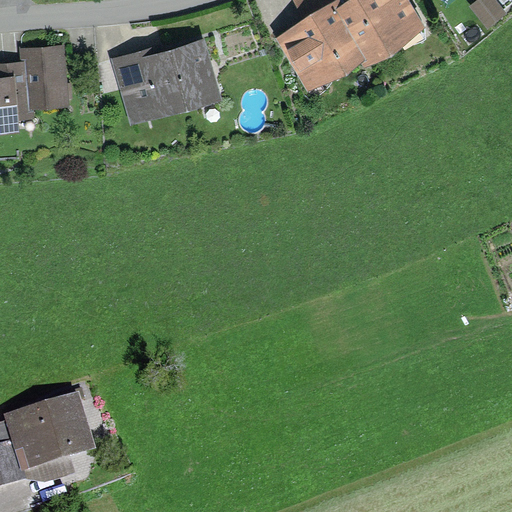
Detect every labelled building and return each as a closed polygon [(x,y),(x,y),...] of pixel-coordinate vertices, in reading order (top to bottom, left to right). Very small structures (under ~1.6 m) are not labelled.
[(304,84),(362,49),(331,0),(297,0),(310,20),(293,30),(296,33),(280,43),(304,84)] [(331,0),(366,55),(407,30),(403,24),(413,18),(402,0),(331,0)] [(489,0),(478,0),(468,9),(486,31),(504,16),(489,0)] [(116,60),(132,115),(214,90),(200,42),(159,54),(157,47),(141,52),(116,60)] [(30,113),(30,103),(65,101),(61,49),(24,51),(25,64),(0,66),(0,121),(12,121),(12,115),(30,113)] [(20,463),(36,459),(83,446),(71,404),(8,422),(20,463)] [(0,489),(14,486),(3,448),(0,449),(0,489)]
